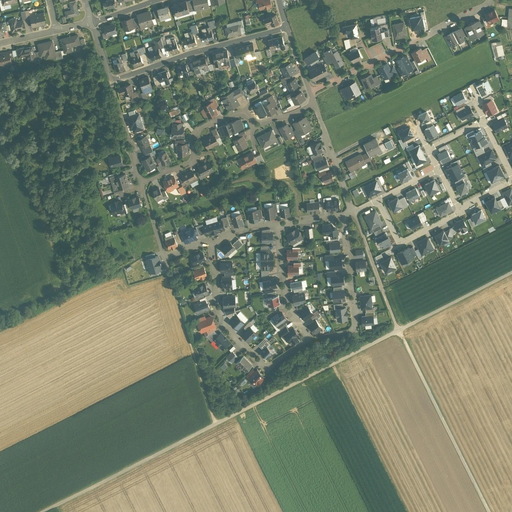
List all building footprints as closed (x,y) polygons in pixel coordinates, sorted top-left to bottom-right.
[(192,0),(195,11),(208,8),(206,0),(192,0)] [(263,0),(259,1),(259,3),(260,8),(265,7),(265,8),(266,9),(268,8),(269,7),(272,6),(270,0),(263,0)] [(186,1),(180,3),(183,14),(189,12),(186,2),(186,1)] [(76,2),(69,3),(71,12),(65,13),(66,18),(79,15),(76,2)] [(180,3),(173,4),(174,7),(177,16),(183,14),(180,3)] [(164,8),(157,10),(160,19),(165,18),(165,17),(169,16),(170,16),(168,10),(169,10),(168,6),(164,7),(164,8)] [(495,10),(485,15),(487,18),(490,24),(499,20),(495,10)] [(150,12),(143,15),(143,14),(137,15),(138,17),(141,26),(148,24),(149,26),(153,24),(150,12)] [(30,16),(30,19),(32,27),(45,24),(43,13),(30,16)] [(276,14),(269,17),(270,20),(272,25),(279,22),(276,14)] [(411,18),(413,29),(425,27),(424,19),(423,15),(421,15),(411,18)] [(131,18),(128,19),(128,20),(122,21),(125,31),(134,28),(131,20),(131,18)] [(14,19),(9,20),(12,32),(25,29),(23,21),(15,23),(14,19)] [(476,22),(467,26),(468,27),(465,28),(471,40),(484,33),(480,27),(482,26),(479,21),(477,22),(476,22)] [(404,22),(396,24),(396,28),(394,28),(395,32),(396,38),(407,36),(404,22)] [(238,24),(225,28),(227,37),(241,33),(239,28),(238,24)] [(114,25),(104,27),(106,33),(107,35),(111,34),(112,35),(116,33),(114,25)] [(356,25),(342,27),(343,33),(349,31),(351,39),(355,38),(359,37),(356,25)] [(379,27),(371,28),(373,40),(373,41),(377,41),(377,39),(382,38),(381,31),(380,32),(379,27)] [(459,30),(453,33),(458,43),(464,40),(462,37),(459,30)] [(207,32),(203,33),(205,41),(213,39),(211,31),(207,32)] [(453,33),(447,36),(451,43),(452,46),(458,43),(453,33)] [(78,36),(62,39),(65,53),(70,52),(69,47),(80,44),(78,36)] [(190,37),(186,39),(188,47),(197,44),(194,36),(190,37)] [(282,37),(274,39),(276,47),(280,46),(284,45),(282,37)] [(161,38),(153,40),(155,46),(156,45),(157,49),(159,48),(158,48),(163,47),(162,41),(161,38)] [(53,41),(38,45),(40,52),(41,56),(46,55),(46,54),(50,53),(51,58),(56,57),(55,53),(53,41)] [(493,58),(504,55),(501,41),(490,44),(493,58)] [(168,45),(169,48),(171,53),(179,50),(178,47),(177,45),(176,42),(172,43),(168,45)] [(253,44),(244,46),(247,55),(251,54),(255,53),(255,52),(253,44)] [(244,46),(235,49),(236,54),(237,58),(241,57),(241,58),(243,57),(243,56),(247,55),(244,46)] [(33,47),(24,49),(23,48),(17,50),(18,56),(19,59),(27,57),(29,62),(36,61),(34,53),(33,47)] [(144,47),(137,50),(138,52),(139,56),(140,56),(146,54),(144,47)] [(420,48),(412,52),(417,62),(420,60),(424,58),(425,58),(421,51),(420,48)] [(149,52),(152,60),(160,57),(157,49),(154,50),(149,52)] [(333,53),(331,49),(330,49),(329,49),(329,50),(324,52),(326,57),(329,62),(333,60),(337,67),(343,64),(337,51),(333,53)] [(430,59),(425,49),(421,51),(425,58),(424,58),(426,61),(430,59)] [(351,54),(349,55),(353,63),(362,58),(358,50),(351,54)] [(227,51),(213,54),(216,67),(222,65),(226,64),(230,63),(229,60),(227,51)] [(304,59),(308,64),(309,63),(317,58),(319,57),(316,51),(304,59)] [(9,52),(0,54),(3,65),(5,64),(6,66),(12,64),(11,58),(9,52)] [(138,52),(135,53),(134,52),(130,53),(135,67),(143,64),(140,56),(139,56),(138,52)] [(402,56),(396,59),(400,67),(403,73),(413,68),(410,63),(407,56),(403,58),(402,56)] [(204,57),(192,62),(197,76),(201,74),(201,72),(208,69),(207,66),(207,64),(209,63),(207,59),(205,59),(204,57)] [(118,62),(113,64),(116,72),(124,69),(121,61),(118,62)] [(290,63),(287,65),(287,64),(284,65),(285,66),(282,68),(286,76),(286,77),(288,76),(295,72),(290,63)] [(387,64),(378,68),(384,79),(388,77),(388,78),(390,78),(391,78),(392,76),(391,75),(393,75),(389,67),(387,64)] [(185,65),(176,67),(179,75),(184,74),(187,73),(187,72),(185,65)] [(324,65),(310,72),(315,81),(328,74),(328,73),(325,68),(324,65)] [(166,71),(157,74),(158,76),(160,82),(165,81),(168,79),(169,79),(168,77),(166,73),(166,71)] [(371,75),(362,79),(367,89),(376,85),(373,79),(371,75)] [(148,77),(139,80),(144,93),(152,89),(148,77)] [(291,81),(286,83),(290,90),(298,86),(294,79),(291,81)] [(254,82),(247,85),(251,93),(258,89),(257,88),(258,87),(257,84),(256,85),(254,82)] [(476,85),(479,91),(482,97),(489,93),(483,82),(476,85)] [(355,83),(345,88),(346,89),(349,96),(353,94),(354,94),(355,95),(360,93),(355,83)] [(469,86),(473,94),(479,91),(476,85),(475,83),(469,86)] [(130,85),(122,88),(124,94),(125,96),(129,95),(133,93),(130,85)] [(241,88),(233,92),(236,98),(244,94),(241,88)] [(233,92),(222,97),(228,110),(239,104),(236,98),(233,92)] [(296,95),(292,97),(292,98),(295,104),(305,99),(301,92),(296,95)] [(457,104),(466,100),(462,93),(454,97),(457,104)] [(272,96),(267,98),(269,103),(271,102),(273,106),(276,105),(272,96)] [(497,111),(491,99),(485,102),(482,104),(488,115),(497,111)] [(211,103),(203,107),(208,118),(217,113),(213,106),(211,102),(211,103)] [(269,103),(263,106),(267,113),(268,115),(276,111),(273,106),(271,102),(269,103)] [(260,117),(267,113),(263,106),(262,103),(255,107),(260,117)] [(169,109),(170,116),(180,114),(179,107),(169,109)] [(465,109),(459,112),(463,120),(474,114),(470,107),(465,109)] [(426,112),(418,116),(422,123),(430,119),(426,112)] [(132,128),(133,133),(144,129),(139,114),(135,115),(130,117),(127,118),(130,128),(132,128)] [(305,117),(301,120),(299,119),(298,120),(298,121),(293,124),(296,130),(299,134),(307,130),(311,128),(305,117)] [(504,119),(493,125),(496,132),(508,126),(504,119)] [(236,120),(229,123),(233,132),(240,130),(237,121),(236,120)] [(229,123),(222,126),(222,127),(225,135),(233,132),(229,123)] [(287,125),(280,128),(284,136),(286,135),(288,138),(292,135),(289,128),(287,125)] [(425,129),(429,138),(438,134),(433,125),(428,128),(425,129)] [(173,128),(172,128),(173,134),(174,134),(175,138),(184,137),(184,132),(183,132),(183,128),(183,127),(182,127),(173,128)] [(403,129),(399,131),(400,132),(399,132),(402,138),(403,141),(405,140),(414,135),(410,127),(403,130),(403,129)] [(300,134),(299,134),(296,130),(293,131),(295,134),(298,139),(302,137),(300,134)] [(272,131),(263,136),(262,135),(258,137),(263,146),(269,143),(270,144),(277,141),(277,140),(276,138),(272,131)] [(469,137),(472,142),(483,137),(480,131),(475,134),(469,137)] [(214,135),(204,140),(208,148),(218,143),(216,138),(214,135)] [(146,136),(137,141),(141,149),(150,145),(146,136)] [(239,138),(233,141),(238,151),(248,146),(243,136),(239,138)] [(472,142),(475,148),(481,145),(487,142),(484,136),(483,137),(472,142)] [(403,141),(402,138),(398,140),(402,148),(408,145),(405,140),(403,141)] [(375,139),(365,144),(369,153),(371,156),(377,152),(378,153),(379,153),(380,155),(383,153),(375,139)] [(394,148),(390,141),(385,143),(389,150),(394,148)] [(319,143),(311,146),(314,154),(314,155),(321,152),(322,152),(321,149),(322,149),(321,145),(320,145),(319,143)] [(184,144),(177,145),(178,151),(180,151),(180,155),(188,154),(187,144),(184,144)] [(410,150),(413,157),(423,152),(419,145),(414,148),(410,150)] [(150,146),(142,150),(145,155),(149,153),(153,151),(150,146)] [(482,148),(475,152),(474,152),(478,158),(479,157),(479,156),(485,153),(482,148)] [(442,163),(451,158),(447,150),(441,153),(438,155),(442,163)] [(479,156),(479,157),(483,165),(485,164),(490,162),(496,159),(491,150),(485,153),(479,156)] [(252,152),(249,154),(239,159),(241,163),(240,165),(242,168),(244,169),(250,166),(249,164),(256,161),(254,157),(252,152)] [(413,157),(417,164),(421,162),(426,159),(423,152),(413,157)] [(165,153),(158,157),(159,159),(162,165),(162,166),(170,162),(165,153)] [(361,154),(346,162),(350,172),(366,164),(365,162),(372,158),(371,156),(369,153),(362,156),(361,154)] [(260,154),(254,157),(256,161),(258,165),(264,162),(260,154)] [(122,164),(120,156),(111,158),(114,167),(122,164)] [(143,160),(142,160),(147,170),(155,166),(150,157),(150,156),(143,160)] [(323,159),(316,162),(319,170),(328,166),(325,158),(323,159)] [(209,162),(198,168),(200,170),(203,176),(213,170),(209,162)] [(448,176),(461,169),(458,164),(452,167),(446,170),(448,176)] [(486,171),(487,172),(489,176),(502,170),(499,165),(493,168),(486,171)] [(402,181),(411,177),(407,169),(398,174),(402,181)] [(457,178),(464,175),(461,169),(448,176),(451,181),(457,178)] [(502,170),(489,176),(492,181),(492,182),(498,179),(504,175),(502,170)] [(192,171),(182,176),(183,178),(187,184),(187,185),(196,180),(192,171)] [(326,173),(322,175),(323,178),(321,178),(322,181),(324,180),(325,183),(334,180),(331,172),(326,173)] [(119,176),(114,177),(115,178),(116,183),(127,180),(125,174),(119,176)] [(173,177),(163,182),(168,191),(172,188),(172,189),(178,186),(173,177)] [(127,180),(116,183),(118,189),(122,188),(129,186),(127,180)] [(439,189),(434,180),(425,185),(430,194),(439,189)] [(381,190),(379,186),(377,181),(363,188),(368,197),(381,190)] [(469,190),(465,183),(457,187),(461,194),(469,190)] [(182,186),(177,188),(181,196),(186,193),(183,187),(182,186)] [(161,193),(159,188),(152,192),(156,201),(159,199),(160,200),(163,198),(161,193)] [(419,196),(415,188),(406,193),(410,201),(419,196)] [(511,190),(511,189),(503,193),(505,197),(509,205),(511,203),(511,190)] [(138,197),(135,198),(134,197),(133,198),(133,199),(129,200),(131,207),(131,209),(138,207),(139,207),(141,207),(142,205),(142,203),(140,203),(138,197)] [(408,205),(404,197),(399,200),(402,206),(403,208),(408,205)] [(491,213),(500,208),(497,201),(494,197),(485,201),(491,213)] [(500,199),(504,207),(509,205),(505,197),(500,199)] [(398,208),(402,206),(399,200),(398,198),(389,202),(391,206),(391,207),(393,212),(398,209),(398,208)] [(326,201),(327,207),(327,211),(339,209),(339,205),(340,204),(340,202),(339,201),(338,201),(338,199),(326,201)] [(118,202),(118,201),(114,202),(114,203),(111,204),(114,215),(115,215),(115,216),(117,217),(119,216),(120,214),(120,213),(124,212),(122,205),(121,201),(118,202)] [(319,202),(307,204),(308,213),(320,212),(319,202)] [(449,202),(448,202),(436,208),(440,217),(453,210),(451,206),(449,202)] [(273,206),(264,208),(266,218),(275,217),(274,212),(274,206),(273,206)] [(289,207),(280,208),(280,211),(281,217),(290,215),(289,207)] [(258,210),(248,212),(250,222),(259,220),(259,218),(258,210)] [(485,218),(481,210),(472,215),(476,222),(485,218)] [(365,216),(371,229),(380,225),(382,223),(376,211),(365,216)] [(419,217),(422,223),(427,220),(423,212),(418,215),(419,217)] [(232,217),(233,222),(234,227),(243,224),(240,214),(232,217)] [(227,217),(221,219),(222,221),(224,228),(229,226),(229,223),(227,217)] [(408,222),(412,229),(422,224),(422,223),(419,217),(408,222)] [(477,225),(476,222),(473,217),(468,220),(472,227),(477,225)] [(463,219),(454,224),(455,226),(458,232),(461,230),(462,232),(468,229),(463,219)] [(217,221),(212,223),(215,233),(219,231),(219,230),(224,229),(224,228),(222,221),(218,222),(217,221)] [(212,223),(207,225),(207,226),(203,227),(205,234),(205,235),(210,233),(211,234),(215,233),(212,223)] [(202,224),(196,227),(197,229),(199,235),(205,234),(203,227),(202,224)] [(332,224),(322,225),(323,235),(329,235),(329,234),(338,233),(338,229),(332,224)] [(452,234),(458,232),(455,226),(450,229),(452,234)] [(193,227),(181,232),(181,233),(184,241),(185,243),(197,239),(196,236),(194,230),(193,227)] [(384,233),(381,228),(374,232),(376,237),(384,233)] [(297,229),(294,231),(294,230),(290,233),(287,235),(288,238),(288,240),(288,241),(290,241),(292,244),(303,238),(297,229)] [(452,234),(450,229),(445,231),(449,240),(454,237),(452,234)] [(449,240),(445,231),(444,230),(435,234),(440,245),(449,240)] [(270,233),(262,234),(262,242),(273,242),(272,233),(270,233)] [(386,233),(384,233),(376,237),(378,241),(381,246),(383,245),(385,247),(391,244),(390,242),(391,241),(388,236),(387,236),(386,233)] [(174,237),(166,241),(169,249),(171,248),(172,249),(175,247),(177,246),(174,237)] [(416,243),(418,249),(422,255),(434,249),(428,237),(416,243)] [(238,239),(232,245),(235,249),(236,250),(243,244),(238,239)] [(334,243),(329,243),(329,244),(330,252),(340,251),(339,242),(334,243)] [(230,243),(222,249),(228,255),(235,249),(232,245),(230,243)] [(413,256),(409,248),(397,254),(402,263),(414,257),(413,256)] [(293,251),(287,251),(287,259),(298,259),(298,251),(293,251)] [(202,252),(195,255),(194,254),(191,255),(191,256),(192,259),(193,259),(195,263),(195,265),(199,263),(206,261),(202,252)] [(381,254),(375,257),(378,262),(384,259),(381,254)] [(162,270),(158,256),(155,257),(146,259),(146,260),(150,273),(151,273),(159,271),(162,270)] [(391,257),(381,262),(386,272),(396,267),(391,257)] [(334,259),(329,260),(330,269),(342,267),(341,258),(334,259)] [(365,261),(356,262),(357,271),(366,270),(365,261)] [(232,262),(220,263),(221,272),(224,272),(233,271),(232,262)] [(294,266),(288,266),(288,275),(299,274),(299,266),(294,266)] [(195,271),(194,272),(197,280),(200,279),(206,277),(205,276),(207,276),(204,268),(203,268),(195,271)] [(335,276),(331,276),(331,277),(332,285),(344,284),(343,275),(335,276)] [(270,280),(263,281),(265,290),(272,288),(276,287),(275,279),(270,280)] [(222,280),(221,280),(222,290),(232,289),(231,280),(222,280)] [(302,281),(290,283),(291,290),(293,289),(302,288),(303,287),(302,281)] [(202,285),(199,286),(199,287),(196,288),(197,291),(196,291),(198,296),(198,297),(203,295),(208,293),(205,284),(202,285)] [(334,291),(333,292),(333,298),(335,298),(335,301),(345,300),(344,297),(345,297),(345,296),(344,296),(344,294),(344,290),(343,290),(334,291)] [(299,294),(293,296),(294,305),(300,304),(299,303),(303,302),(303,301),(306,300),(304,294),(304,293),(299,294)] [(372,295),(360,296),(361,309),(373,308),(372,295)] [(276,296),(266,298),(268,307),(280,304),(278,296),(276,296)] [(229,297),(227,297),(227,298),(224,298),(224,301),(223,302),(223,304),(224,304),(224,308),(225,308),(234,307),(235,307),(235,297),(230,297),(229,297)] [(201,302),(194,305),(196,310),(197,309),(199,314),(210,310),(208,305),(207,305),(207,303),(205,300),(201,302)] [(234,307),(225,308),(225,312),(227,315),(234,312),(234,307)] [(310,317),(313,314),(307,307),(300,313),(305,320),(310,317)] [(343,308),(336,309),(337,312),(336,312),(336,318),(337,318),(338,321),(347,320),(347,317),(348,317),(347,311),(346,311),(346,308),(343,308)] [(272,319),(278,328),(286,323),(288,321),(282,313),(279,316),(278,314),(272,319)] [(230,322),(237,330),(244,323),(237,315),(231,320),(230,322)] [(374,315),(361,316),(362,325),(375,323),(374,315)] [(205,319),(199,321),(203,331),(207,330),(215,327),(211,317),(205,319)] [(314,321),(309,325),(315,334),(322,328),(316,320),(314,321)] [(244,328),(247,331),(253,324),(250,322),(244,328)] [(280,330),(279,331),(282,336),(284,335),(283,335),(289,331),(286,326),(280,330)] [(249,342),(257,334),(250,327),(247,331),(242,335),(249,342)] [(289,331),(283,335),(284,335),(289,343),(292,341),(293,343),(298,339),(296,337),(299,336),(293,328),(289,331)] [(213,341),(218,336),(214,331),(208,334),(206,336),(212,342),(213,341)] [(218,336),(213,341),(223,350),(230,343),(221,333),(218,336)] [(260,348),(267,341),(264,339),(258,345),(260,348)] [(267,341),(260,348),(263,350),(267,346),(268,347),(270,345),(267,341)] [(263,350),(260,353),(266,359),(273,353),(268,347),(267,346),(263,350)] [(232,351),(226,358),(232,363),(238,357),(232,351)] [(252,365),(243,356),(236,363),(245,372),(252,365)] [(252,370),(246,376),(249,378),(255,372),(252,370)] [(264,377),(257,370),(255,372),(249,378),(255,385),(256,384),(257,385),(263,379),(262,378),(264,377)]
